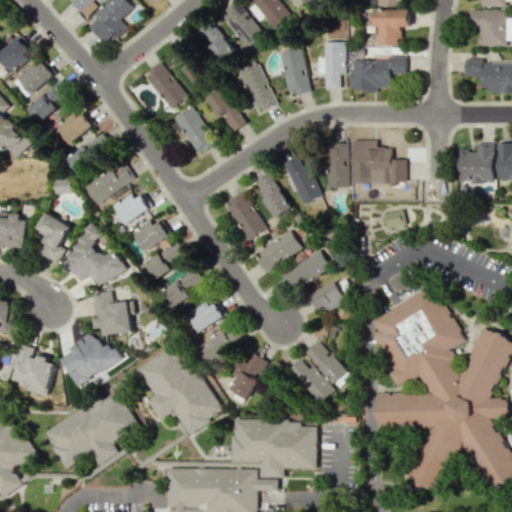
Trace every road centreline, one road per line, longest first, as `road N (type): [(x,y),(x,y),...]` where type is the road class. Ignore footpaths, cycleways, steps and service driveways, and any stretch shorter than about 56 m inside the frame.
road 1 (residential): [(33,0),(103,78),(280,323)]
road 2 (residential): [(511,113),(313,120),(187,199)]
road 3 (residential): [(198,0),(103,78)]
